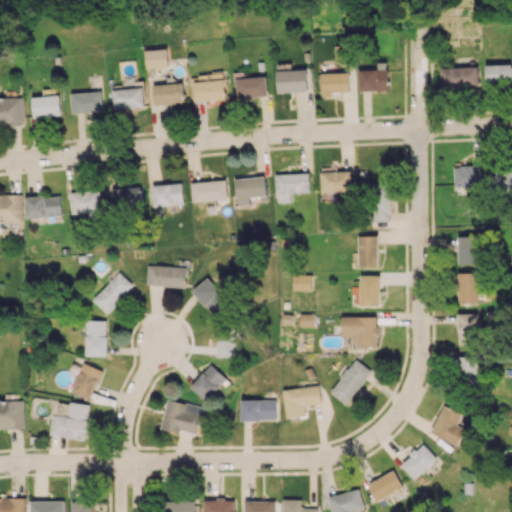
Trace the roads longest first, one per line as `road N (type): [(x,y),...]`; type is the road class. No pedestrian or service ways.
road 1 (residential): [(0,161),(511,124)]
road 2 (residential): [(418,28),(420,351),(410,389),(386,425)]
road 3 (residential): [(386,425),(344,452),(297,460),(0,464)]
road 4 (residential): [(161,341),(131,398),(125,461)]
